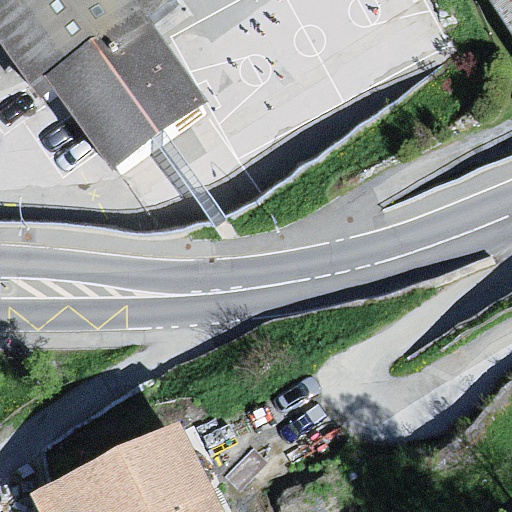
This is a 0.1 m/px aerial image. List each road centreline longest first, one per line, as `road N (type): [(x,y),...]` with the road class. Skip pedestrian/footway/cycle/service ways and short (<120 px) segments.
road 1 (tertiary): [(186,294),(339,271),(511,212)]
road 2 (tertiary): [(186,294),(0,261)]
road 3 (tertiary): [(0,315),(97,312),(186,294)]
